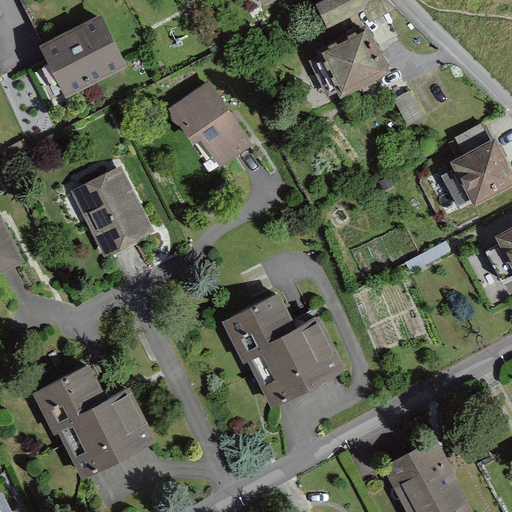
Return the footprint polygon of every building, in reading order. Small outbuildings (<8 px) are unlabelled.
[(325,0),(319,3),(332,23),(366,7),(372,18),(391,9),(386,0),(325,0)] [(71,93),(132,62),(106,10),(45,41),(71,93)] [(371,20),(322,45),(346,94),(396,69),(371,20)] [(225,164),(257,142),(214,80),(175,107),(198,140),(205,135),(225,164)] [(457,158),(480,203),(511,187),(511,154),(502,135),(457,158)] [(125,164),(74,189),(107,256),(159,231),(125,164)] [(0,275),(28,262),(0,206),(0,275)] [(511,226),(502,231),(511,251),(511,226)] [(284,288),(227,316),(250,361),(255,358),(278,402),(351,365),(323,310),(301,321),(284,288)] [(94,360),(37,389),(59,433),(65,430),(88,474),(161,438),(133,382),(111,394),(94,360)] [(459,511),(476,511),(438,438),(386,464),(409,511),(450,511),(457,508),(459,511)] [(0,511),(15,511),(5,492),(0,494),(0,511)]
